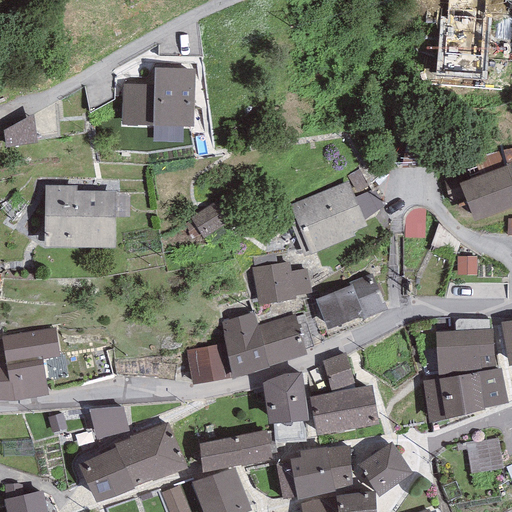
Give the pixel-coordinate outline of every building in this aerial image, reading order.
[(156,87),(123,86),(122,126),(192,128),(193,73),(156,72),(156,87)] [(31,117),(4,132),(7,149),(36,144),(31,117)] [(471,181),(460,185),(473,219),(511,205),(511,150),(464,160),(471,181)] [(349,180),(286,205),(306,255),(352,237),(351,233),(364,228),(362,221),(384,212),(375,189),(356,197),(349,180)] [(96,196),(64,196),(64,259),(136,259),(136,203),(96,203),(96,196)] [(215,205),(193,219),(204,237),(226,223),(215,205)] [(474,258),(457,258),(458,275),(475,275),(474,258)] [(286,266),(254,270),(258,303),(294,299),(294,295),(308,293),(305,272),(287,274),(286,266)] [(347,283),(350,288),(363,319),(364,321),(386,311),(369,273),(347,283)] [(350,288),(317,302),(330,333),(363,319),(350,288)] [(307,320),(272,334),(285,368),(321,354),(307,320)] [(268,324),(232,338),(238,351),(251,385),(287,371),(285,368),(272,334),(268,324)] [(492,331),(437,334),(439,376),(483,373),(482,360),(494,359),(492,331)] [(209,390),(251,385),(238,351),(205,355),(209,390)] [(363,363),(340,368),(346,396),(369,391),(363,363)] [(56,366),(21,373),(28,405),(62,398),(56,366)] [(498,372),(427,384),(433,421),(489,412),(488,404),(504,402),(498,372)] [(316,383),(278,391),(287,435),(325,427),(316,383)] [(387,394),(358,400),(366,438),(395,432),(387,394)] [(366,438),(358,400),(329,407),(337,444),(366,438)] [(112,447),(143,438),(136,414),(104,416),(112,447)] [(130,449),(130,451),(149,495),(149,496),(195,478),(175,431),(130,449)] [(264,433),(236,439),(241,466),(270,460),(264,433)] [(236,439),(202,447),(207,473),(241,466),(236,439)] [(309,439),(280,441),(280,451),(309,450),(309,439)] [(511,470),(508,446),(478,451),(482,477),(511,472),(511,470)] [(407,448),(376,470),(399,502),(429,480),(407,448)] [(130,451),(92,467),(110,511),(149,495),(130,451)] [(360,453),(341,456),(348,496),(368,492),(360,453)] [(315,466),(305,468),(306,472),(311,501),(312,506),(349,499),(348,496),(341,456),(341,454),(314,459),(315,466)] [(293,505),(311,501),(306,472),(288,475),(293,505)] [(210,490),(218,511),(259,511),(244,476),(210,490)] [(18,507),(19,511),(53,511),(48,496),(33,501),(29,489),(16,493),(21,506),(18,507)] [(194,511),(185,490),(172,495),(179,511),(194,511)] [(391,511),(388,498),(350,505),(351,511),(391,511)]
